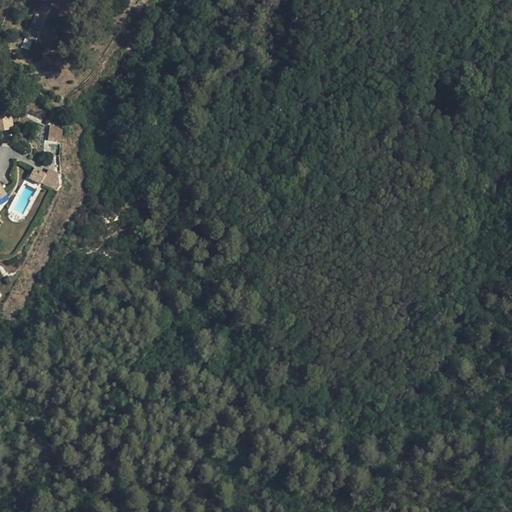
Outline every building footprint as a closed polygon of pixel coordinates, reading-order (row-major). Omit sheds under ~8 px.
[(50,8),(40,3),(25,38),(32,41),(35,42),(50,8)] [(32,41),(25,38),(21,47),(28,50),(32,41)] [(9,114),(0,115),(0,131),(12,129),(9,114)] [(48,141),(61,142),(62,131),(51,125),(49,128),(48,141)] [(45,176),(33,170),(28,179),(40,186),(41,184),(56,193),(59,187),(58,177),(48,171),(45,176)]
